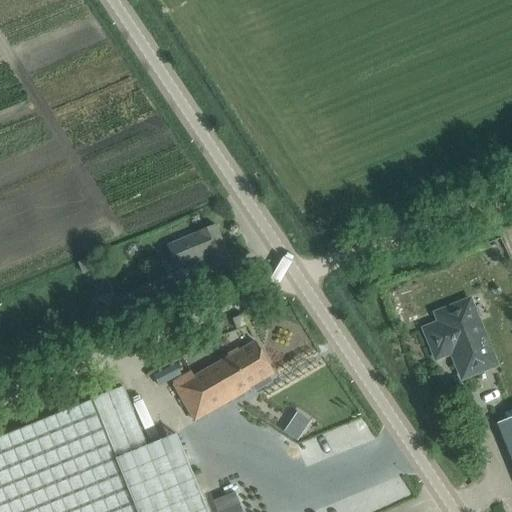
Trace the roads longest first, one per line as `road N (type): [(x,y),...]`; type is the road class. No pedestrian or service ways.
road 1 (tertiary): [(455,511),(111,0)]
road 2 (track): [(298,279),(0,402)]
road 3 (track): [(298,279),(511,192)]
